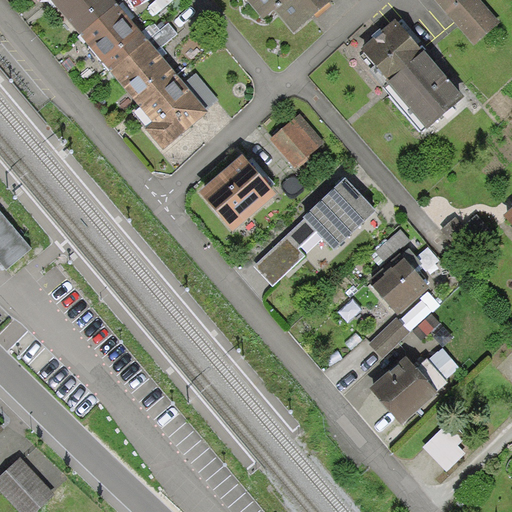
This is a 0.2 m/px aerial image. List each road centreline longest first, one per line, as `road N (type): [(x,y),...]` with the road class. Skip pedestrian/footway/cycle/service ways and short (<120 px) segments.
road 1 (residential): [(153,200),(418,511)]
road 2 (residential): [(201,0),(277,92),(153,200)]
road 3 (residential): [(0,14),(153,200)]
road 4 (residential): [(0,363),(155,511)]
